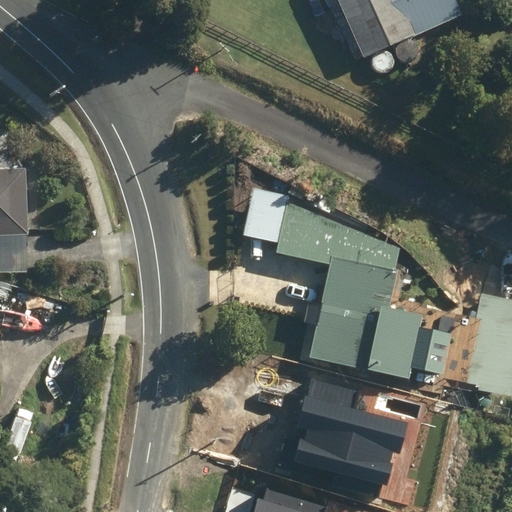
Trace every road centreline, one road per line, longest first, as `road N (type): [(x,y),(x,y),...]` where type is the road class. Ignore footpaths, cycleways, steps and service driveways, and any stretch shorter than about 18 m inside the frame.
road 1 (residential): [(91,89),(153,82),(220,98),(511,232)]
road 2 (residential): [(91,89),(122,141),(155,243),(160,364),(136,511)]
road 3 (residential): [(0,5),(91,89)]
